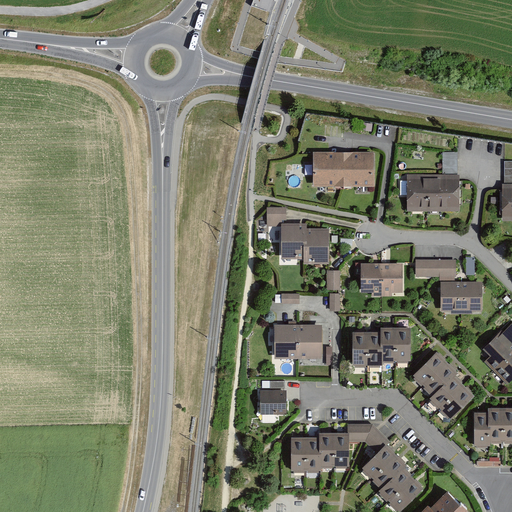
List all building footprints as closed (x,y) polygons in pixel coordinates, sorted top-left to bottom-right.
[(446,172),(459,172),(460,151),(446,151),(446,172)] [(376,155),(317,157),(318,190),(377,189),(376,155)] [(409,177),(409,213),(461,214),(461,177),(409,177)] [(269,223),(287,223),(287,211),(269,211),(269,223)] [(285,257),(306,258),(306,232),(306,226),(285,226),(285,257)] [(306,265),(329,266),(329,232),(306,232),(306,258),(306,265)] [(417,257),(416,275),(458,276),(459,259),(417,257)] [(364,267),(364,295),(405,295),(404,267),(364,267)] [(328,273),(328,291),(339,291),(340,273),(328,273)] [(445,314),(485,314),(484,289),(445,289),(445,314)] [(283,296),(283,305),(301,305),(301,297),(283,296)] [(330,296),(331,313),(341,313),(340,296),(330,296)] [(511,322),(482,352),(489,359),(484,364),(509,389),(511,385),(511,322)] [(322,328),(278,330),(278,359),(323,358),(322,328)] [(383,331),(383,335),(383,365),(399,365),(399,331),(383,331)] [(413,331),(399,331),(399,365),(413,365),(413,331)] [(369,368),(369,335),(356,335),(355,368),(369,368)] [(369,335),(369,368),(383,368),(383,365),(383,335),(369,335)] [(416,380),(425,389),(449,365),(441,357),(416,380)] [(449,365),(425,389),(435,399),(456,379),(460,376),(449,365)] [(467,391),(456,379),(435,399),(432,402),(442,413),(467,391)] [(286,391),(260,390),(259,413),(286,414),(286,391)] [(467,391),(442,413),(453,424),(477,402),(467,391)] [(491,410),(491,416),(492,447),(506,447),(505,410),(491,410)] [(492,447),(491,416),(476,417),(477,449),(492,449),(492,447)] [(348,428),(349,435),(352,435),(353,445),(366,445),(368,446),(377,457),(389,446),(390,445),(376,429),(374,427),(348,428)] [(321,436),(321,440),(321,469),(336,468),(335,436),(321,436)] [(351,436),(335,436),(336,468),(351,468),(351,436)] [(308,474),(308,440),(294,440),(294,474),(308,474)] [(321,440),(308,440),(308,474),(321,474),(321,469),(321,440)] [(399,456),(389,446),(377,457),(363,470),(373,480),(399,456)] [(408,466),(399,456),(373,480),(382,491),(405,470),(408,466)] [(415,480),(405,470),(382,491),(379,493),(389,504),(415,480)] [(402,511),(425,491),(415,480),(389,504),(396,511),(402,511)] [(434,503),(425,511),(469,511),(450,492),(436,505),(434,503)]
